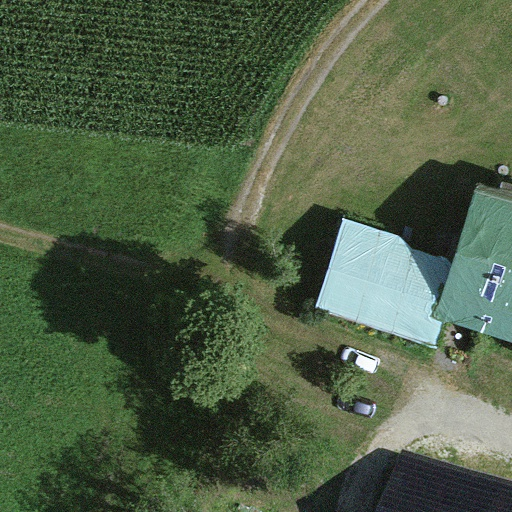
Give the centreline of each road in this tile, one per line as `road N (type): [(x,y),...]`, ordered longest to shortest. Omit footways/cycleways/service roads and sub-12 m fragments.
road 1 (track): [(390,0),(349,35),(271,151),(225,285),(0,231)]
road 2 (track): [(511,431),(448,414),(395,424),(362,466),(351,511)]
